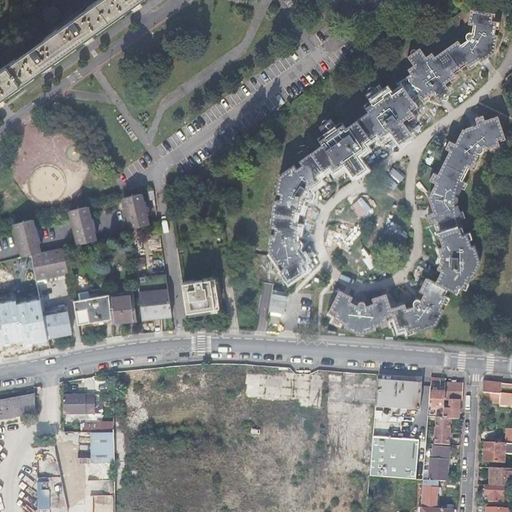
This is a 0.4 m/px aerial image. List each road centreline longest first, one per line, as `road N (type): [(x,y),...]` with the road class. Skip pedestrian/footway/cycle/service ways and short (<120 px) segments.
road 1 (tertiary): [(473,361),(191,344),(0,373)]
road 2 (unknown): [(304,349),(288,511)]
road 3 (residential): [(473,361),(465,511)]
